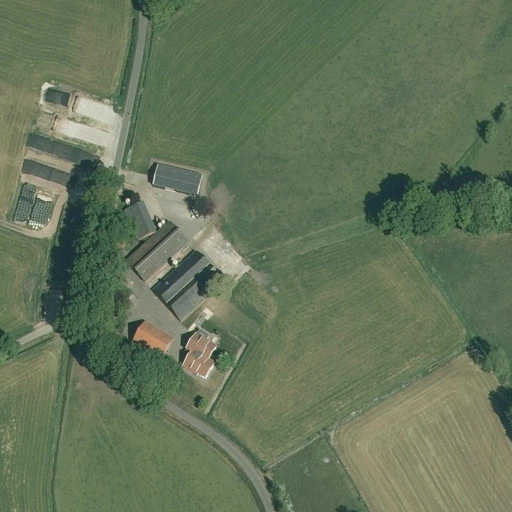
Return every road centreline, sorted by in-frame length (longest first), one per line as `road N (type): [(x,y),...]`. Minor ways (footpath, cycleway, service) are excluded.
road 1 (unclassified): [(89,308),(134,98),(146,0)]
road 2 (unclassified): [(272,511),(232,441),(137,379),(96,330),(89,308)]
